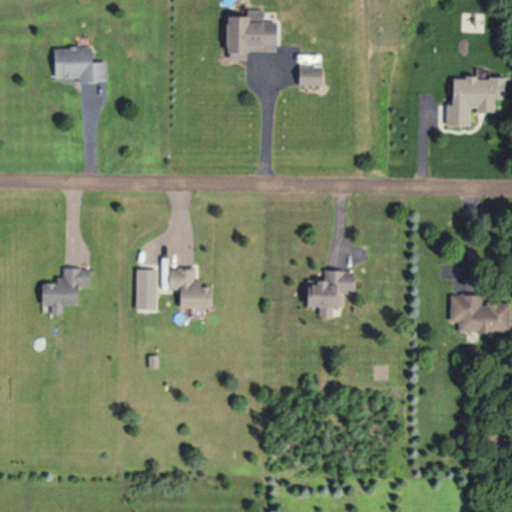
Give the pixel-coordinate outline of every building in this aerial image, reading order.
[(231,18),(232,55),(287,54),(287,35),(273,36),(272,12),(253,12),(253,17),(231,18)] [(58,81),(102,81),(102,48),(58,48),(58,81)] [(200,269),(175,268),(175,261),(166,261),(165,289),(187,290),(187,307),(217,308),(218,284),(199,284),(200,269)] [(86,305),(86,288),(96,289),(96,268),(64,267),(64,283),(47,283),(46,305),(86,305)] [(352,270),(318,268),(316,305),(348,307),(349,293),(362,294),(363,281),(352,281),(352,270)] [(442,297),(441,322),(451,322),(451,332),(501,333),(502,298),(442,297)]
